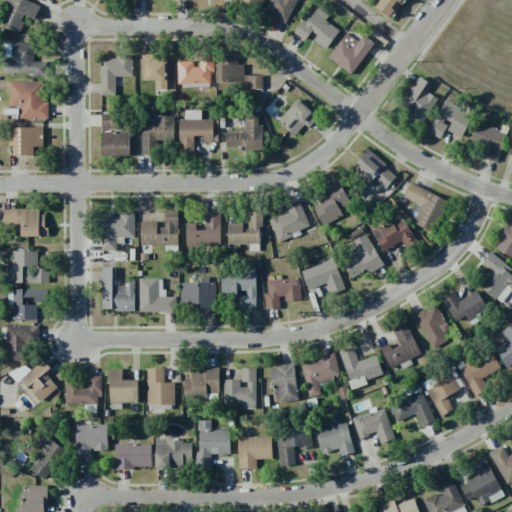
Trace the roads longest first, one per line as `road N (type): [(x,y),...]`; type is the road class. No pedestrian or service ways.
road 1 (residential): [(79,32),(217,32),(253,40),(357,118),(511,195)]
road 2 (residential): [(501,192),(457,262),(354,318),(278,342),(82,342)]
road 3 (residential): [(444,0),(314,166),(77,192)]
road 4 (residential): [(84,496),(324,488),(419,465),(511,413)]
road 5 (residential): [(79,32),(82,342)]
